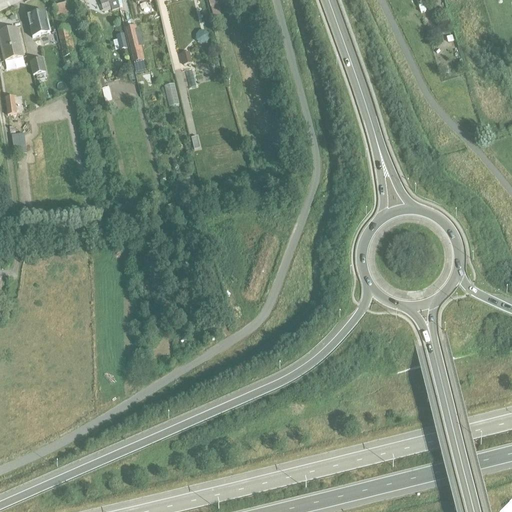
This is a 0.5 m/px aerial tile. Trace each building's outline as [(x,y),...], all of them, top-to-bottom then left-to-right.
[(99,0),(101,5),(109,3),(109,6),(110,5),(112,12),(120,10),(117,0),(99,0)] [(221,0),(208,0),(213,18),(221,16),(218,7),(223,5),(221,0)] [(425,0),(419,0),(422,12),(429,10),(425,0)] [(56,13),(53,14),(55,20),(70,15),(66,1),(53,4),(56,13)] [(35,16),(27,18),(28,21),(32,38),(50,35),(45,13),(35,16)] [(61,26),(57,27),(58,31),(57,31),(64,64),(69,62),(68,58),(76,56),(70,28),(61,30),(61,26)] [(16,29),(0,32),(0,40),(5,63),(23,59),(16,29)] [(199,32),(196,36),(196,42),(200,45),(205,45),(209,41),(208,35),(204,31),(199,32)] [(138,33),(127,35),(136,73),(145,71),(143,61),(145,61),(138,33)] [(124,38),(117,39),(119,48),(126,46),(124,38)] [(190,53),(180,55),(183,66),(192,64),(190,53)] [(36,76),(45,74),(42,61),(30,63),(33,77),(36,76)] [(186,71),(189,87),(197,85),(194,70),(186,71)] [(104,81),(99,82),(101,91),(102,90),(106,103),(113,102),(109,88),(106,88),(104,81)] [(175,85),(165,87),(169,108),(179,106),(175,85)] [(14,98),(5,99),(8,117),(17,116),(14,98)] [(201,135),(194,136),(194,150),(202,149),(201,135)] [(27,143),(12,144),(14,157),(28,156),(27,143)] [(202,152),(194,153),(197,164),(204,162),(202,152)] [(31,217),(23,218),(25,231),(32,230),(31,217)]
